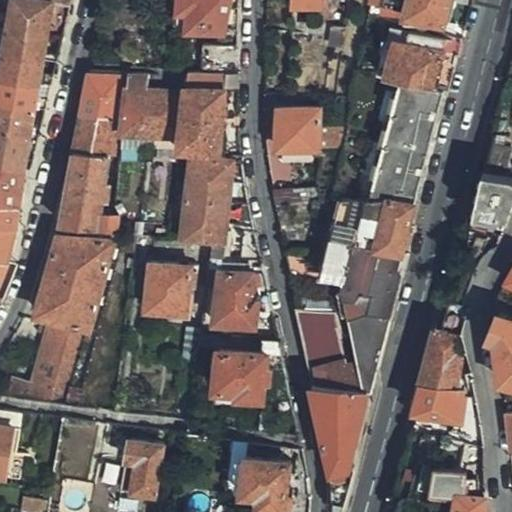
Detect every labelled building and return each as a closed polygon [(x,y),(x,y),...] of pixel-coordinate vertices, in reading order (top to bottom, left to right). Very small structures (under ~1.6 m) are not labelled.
[(73,1),(72,0),(13,0),(9,26),(48,31),(53,0),(73,1)] [(178,0),(177,14),(186,13),(185,31),(226,31),(230,6),(230,0),(178,0)] [(238,30),(239,0),(230,0),(230,6),(226,31),(238,30)] [(406,0),(384,0),(383,10),(403,13),(406,0)] [(447,19),(452,0),(411,0),(410,8),(447,19)] [(5,54),(43,59),(48,31),(9,26),(5,54)] [(388,75),(403,79),(435,87),(448,37),(412,28),(409,41),(398,38),(388,75)] [(1,76),(40,80),(43,59),(5,54),(1,76)] [(133,68),(92,62),(85,98),(81,121),(80,128),(77,145),(110,150),(121,151),(124,131),(133,68)] [(230,160),(235,68),(190,67),(187,89),(182,137),(178,136),(176,152),(230,160)] [(152,71),(133,68),(124,131),(158,134),(178,136),(182,137),(187,89),(151,86),(152,71)] [(0,80),(0,101),(35,106),(40,80),(1,76),(0,80)] [(393,194),(416,201),(445,90),(435,87),(403,79),(374,190),(393,194)] [(0,127),(31,131),(35,106),(0,101),(0,127)] [(319,147),(321,107),(281,106),(280,146),(319,147)] [(0,163),(25,167),(31,131),(0,127),(0,163)] [(110,150),(77,145),(74,158),(72,171),(70,184),(67,196),(65,209),(63,222),(118,229),(120,212),(103,209),(105,194),(109,195),(111,182),(107,181),(110,150)] [(230,198),(234,165),(192,160),(183,237),(225,242),(227,229),(230,198)] [(0,199),(19,202),(21,194),(23,176),(25,167),(0,163),(0,199)] [(511,207),(511,175),(486,172),(477,214),(506,222),(511,207)] [(338,308),(298,305),(301,318),(304,333),(308,348),(311,365),(315,381),(370,388),(374,389),(403,270),(397,268),(401,253),(405,253),(419,203),(416,201),(393,194),(342,196),(324,271),(349,277),(347,283),(361,357),(346,361),(339,326),(342,325),(338,308)] [(0,222),(15,224),(21,202),(19,202),(0,199),(0,222)] [(0,257),(6,258),(15,224),(0,222),(0,257)] [(90,325),(118,229),(63,222),(59,234),(56,247),(51,263),(38,309),(90,325)] [(197,285),(198,274),(199,269),(192,268),(193,263),(153,259),(148,305),(187,310),(190,285),(197,285)] [(259,290),(254,270),(222,266),(216,317),(257,323),(261,296),(259,290)] [(503,377),(511,379),(511,312),(503,308),(492,334),(498,336),(503,377)] [(9,395),(65,402),(83,332),(42,322),(39,332),(47,334),(34,381),(16,375),(9,395)] [(464,332),(440,325),(431,358),(424,387),(420,401),(418,409),(457,419),(463,397),(456,395),(465,351),(458,349),(464,332)] [(272,371),(272,366),(268,365),(270,350),(222,345),(217,385),(219,386),(218,394),(242,398),(243,394),(264,395),(267,377),(271,377),(272,371)] [(370,388),(315,381),(318,397),(324,426),(329,449),(334,470),(335,478),(336,488),(336,509),(343,511),(355,466),(352,465),(358,437),(362,423),(370,388)] [(0,472),(7,473),(20,421),(0,418),(0,472)] [(158,493),(165,442),(131,436),(125,487),(158,493)] [(286,500),(293,460),(249,453),(242,491),(261,494),(260,502),(285,506),(286,500)] [(487,511),(488,497),(483,495),(481,480),(467,476),(466,472),(439,465),(435,488),(460,493),(454,511),(487,511)]
